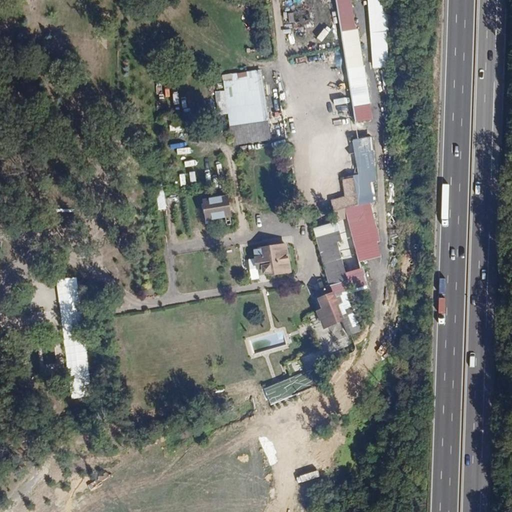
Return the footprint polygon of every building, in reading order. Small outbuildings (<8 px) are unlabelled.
[(335,0),(354,108),(371,104),(358,30),(355,30),(349,0),(335,0)] [(387,0),(367,0),(371,33),(390,32),(387,0)] [(261,70),(223,77),(233,144),(272,140),(261,70)] [(382,184),(372,137),(354,141),(362,177),(344,181),(348,198),(332,201),(336,220),(348,218),(346,211),(378,204),(374,185),(382,184)] [(163,186),(156,187),(159,211),(166,210),(163,186)] [(228,195),(201,200),(204,221),(231,217),(228,195)] [(343,241),(337,222),(313,229),(330,285),(315,292),(321,309),(317,311),(324,330),(347,321),(334,288),(349,283),(338,243),(343,241)] [(291,272),(287,243),(253,248),(257,277),(291,272)] [(91,396),(77,276),(57,279),(71,398),(91,396)] [(271,404),(319,385),(312,368),(264,387),(271,404)] [(290,499),(297,498),(294,477),(288,478),(290,499)]
